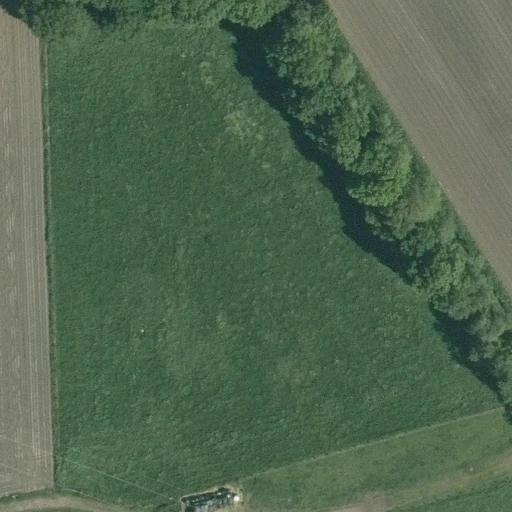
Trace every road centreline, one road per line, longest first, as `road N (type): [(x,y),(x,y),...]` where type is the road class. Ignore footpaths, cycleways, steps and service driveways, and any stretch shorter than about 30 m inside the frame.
road 1 (track): [(6,511),(99,497),(157,511)]
road 2 (track): [(365,511),(511,466)]
